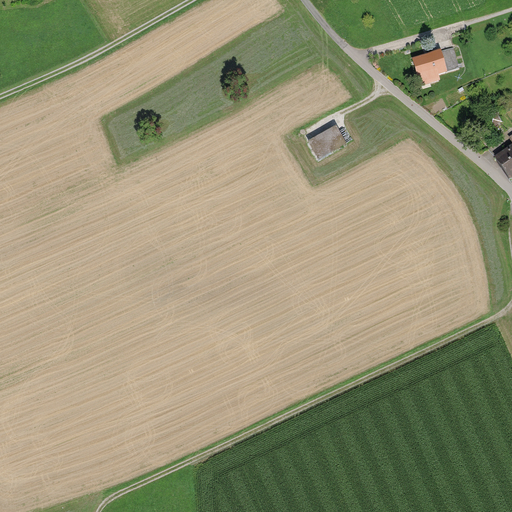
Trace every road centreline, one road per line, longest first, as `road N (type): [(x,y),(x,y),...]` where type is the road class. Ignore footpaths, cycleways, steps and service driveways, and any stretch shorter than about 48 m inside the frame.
road 1 (track): [(511,306),(119,496),(102,511)]
road 2 (unclassified): [(303,0),(357,59),(511,192)]
road 3 (track): [(197,0),(0,98)]
